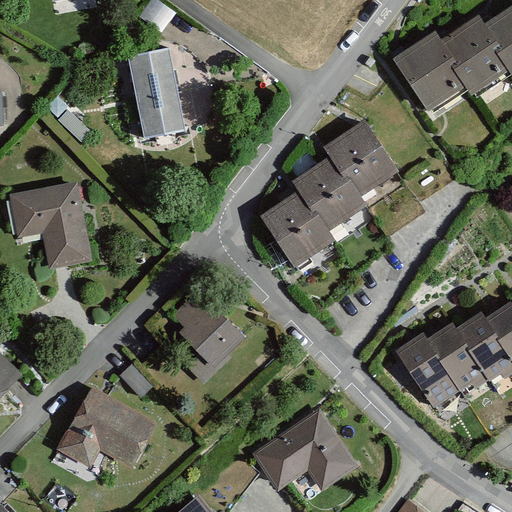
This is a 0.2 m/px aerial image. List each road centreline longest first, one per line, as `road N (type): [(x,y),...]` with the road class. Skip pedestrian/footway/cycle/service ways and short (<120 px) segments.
road 1 (residential): [(222,223),(237,253),(417,445),(511,508)]
road 2 (residential): [(0,458),(222,223)]
road 3 (residential): [(393,0),(222,223)]
